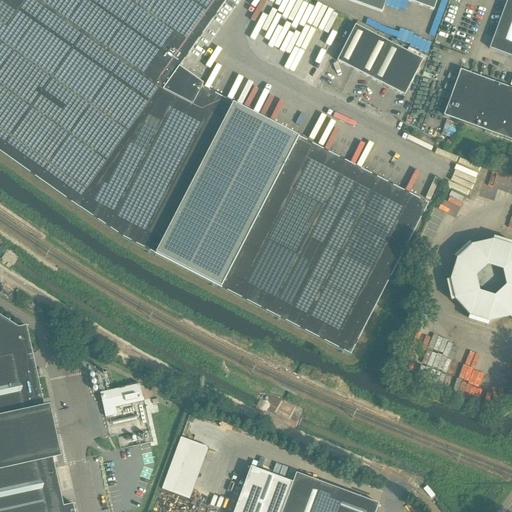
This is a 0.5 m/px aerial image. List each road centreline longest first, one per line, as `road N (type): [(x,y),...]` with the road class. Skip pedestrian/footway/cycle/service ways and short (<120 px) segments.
road 1 (track): [(434,511),(385,473),(130,352),(0,271)]
road 2 (unclassified): [(439,161),(247,61),(233,48),(231,30),(250,0)]
road 3 (unknown): [(511,209),(445,241),(430,287),(437,310),(459,333),(488,341),(511,334)]
road 4 (unknown): [(392,511),(382,483),(249,439),(240,442),(228,474)]
